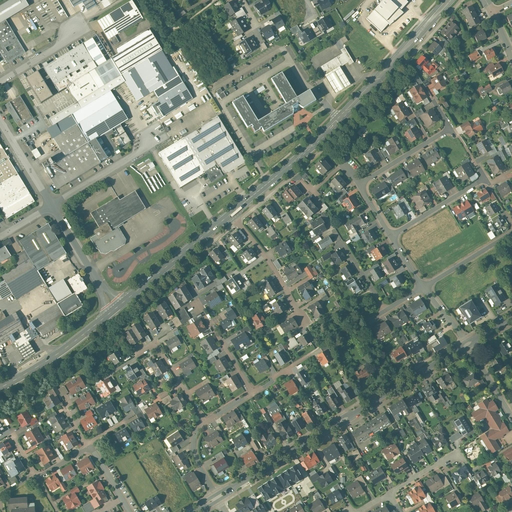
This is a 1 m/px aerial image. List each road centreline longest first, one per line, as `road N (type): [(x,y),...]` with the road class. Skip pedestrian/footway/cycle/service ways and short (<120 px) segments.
road 1 (secondary): [(230,213),(317,140),(448,0)]
road 2 (tertiary): [(217,497),(467,344)]
road 3 (residential): [(128,511),(87,448),(0,494)]
road 4 (secondary): [(114,308),(230,213)]
road 5 (secondary): [(0,387),(114,308)]
road 6 (residential): [(230,213),(308,327)]
road 7 (unclassified): [(50,205),(162,137)]
road 8 (unclassified): [(50,205),(114,308)]
